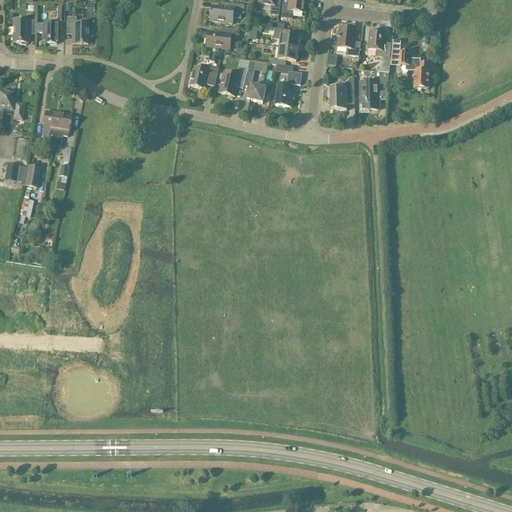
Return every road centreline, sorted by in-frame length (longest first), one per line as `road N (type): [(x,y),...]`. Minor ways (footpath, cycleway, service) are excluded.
road 1 (tertiary): [(511,510),(285,448),(0,444)]
road 2 (residential): [(0,339),(148,344),(191,331),(319,340),(511,309)]
road 3 (tertiary): [(0,453),(283,458),(483,511)]
road 4 (residential): [(0,64),(54,67),(131,106),(309,139)]
road 5 (residential): [(309,139),(447,125),(511,96)]
road 6 (residential): [(309,139),(326,11)]
road 7 (residential): [(326,11),(416,21),(428,17),(435,0)]
